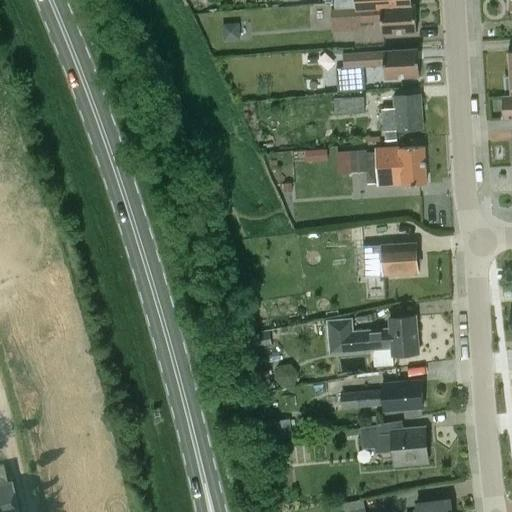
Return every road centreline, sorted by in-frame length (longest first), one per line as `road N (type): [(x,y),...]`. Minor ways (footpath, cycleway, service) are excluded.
road 1 (secondary): [(211,511),(142,252),(50,0)]
road 2 (residential): [(498,511),(473,242)]
road 3 (residential): [(473,242),(452,0)]
